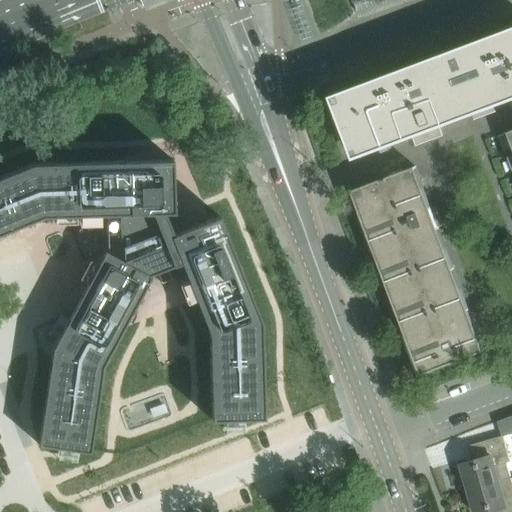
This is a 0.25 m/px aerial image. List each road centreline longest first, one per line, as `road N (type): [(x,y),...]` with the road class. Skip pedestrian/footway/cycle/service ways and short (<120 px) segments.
road 1 (tertiary): [(373,420),(246,78)]
road 2 (unclassified): [(487,0),(246,78)]
road 3 (residential): [(149,511),(373,420)]
road 4 (residential): [(380,438),(511,387)]
